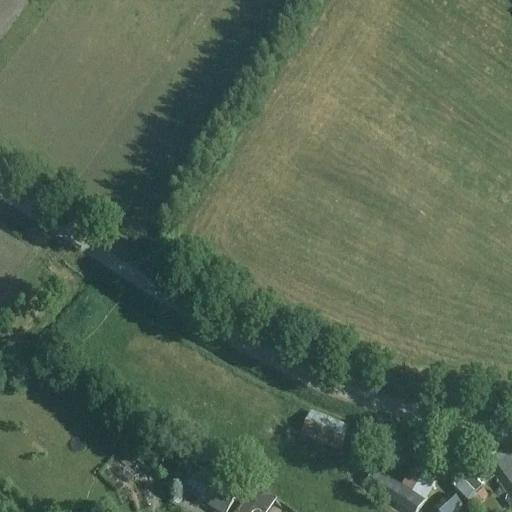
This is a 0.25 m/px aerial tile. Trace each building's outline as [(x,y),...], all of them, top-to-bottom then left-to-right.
[(300,439),(338,454),(348,428),(309,414),(300,439)] [(498,486),(511,506),(511,462),(493,459),(484,467),(498,486)] [(227,511),(237,498),(179,462),(166,481),(216,511),(227,511)] [(400,489),(372,469),(362,484),(400,511),(418,511),(435,490),(412,473),(400,489)] [(467,478),(452,490),(467,506),(482,494),(467,478)] [(266,511),(296,511),(303,496),(277,485),(266,511)] [(457,511),(461,509),(450,497),(432,511),(457,511)]
